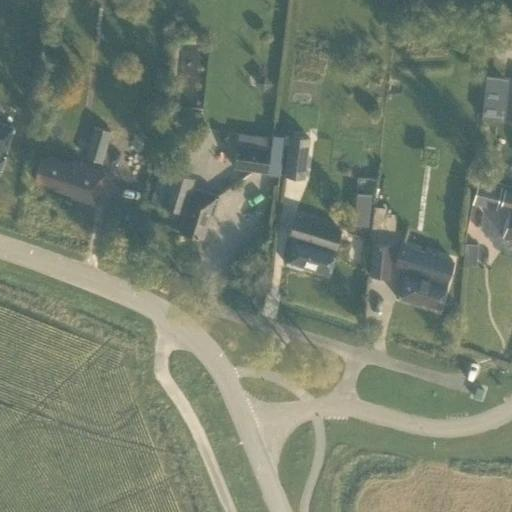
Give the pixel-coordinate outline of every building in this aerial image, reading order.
[(50,0),(49,18),(67,19),(68,0),(50,0)] [(210,49),(194,49),(194,93),(210,93),(210,49)] [(258,84),(262,89),(272,82),(264,72),(259,76),(258,84)] [(507,77),(485,74),(481,117),(503,120),(507,77)] [(0,166),(6,149),(13,125),(0,121),(0,166)] [(111,129),(93,124),(84,155),(102,160),(111,129)] [(310,136),(288,133),(283,174),(304,177),(310,136)] [(270,141),(256,139),(255,144),(238,142),(234,166),(266,170),(270,141)] [(72,158),(71,162),(48,155),(47,159),(41,157),(34,179),(56,185),(55,188),(73,194),(72,197),(94,204),(104,168),(72,158)] [(202,237),(209,213),(213,212),(218,195),(190,187),(193,176),(160,166),(150,200),(185,211),(179,230),(202,237)] [(502,185),(478,179),(472,203),(496,209),(502,185)] [(511,190),(504,189),(500,205),(510,207),(502,234),(511,236),(511,190)] [(353,223),(368,224),(371,193),(356,192),(353,223)] [(328,272),(335,249),(341,230),(295,216),(290,233),(293,234),(285,262),(291,264),(301,267),(305,265),(328,272)] [(369,274),(388,276),(392,243),(391,243),(373,241),(372,241),(369,274)] [(463,263),(476,264),(478,243),(465,242),(463,263)] [(453,260),(436,254),(401,244),(395,265),(405,268),(396,296),(403,298),(421,303),(422,300),(439,306),(453,260)]
